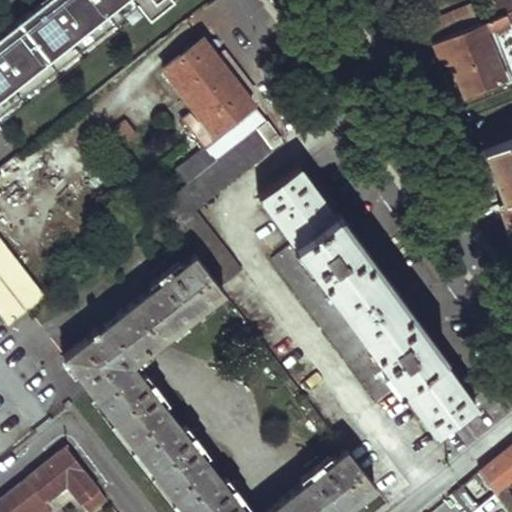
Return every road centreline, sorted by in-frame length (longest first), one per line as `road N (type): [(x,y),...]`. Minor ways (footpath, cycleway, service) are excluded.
road 1 (tertiary): [(511,309),(284,0)]
road 2 (residential): [(135,511),(68,426),(0,480)]
road 3 (residential): [(400,511),(511,425)]
